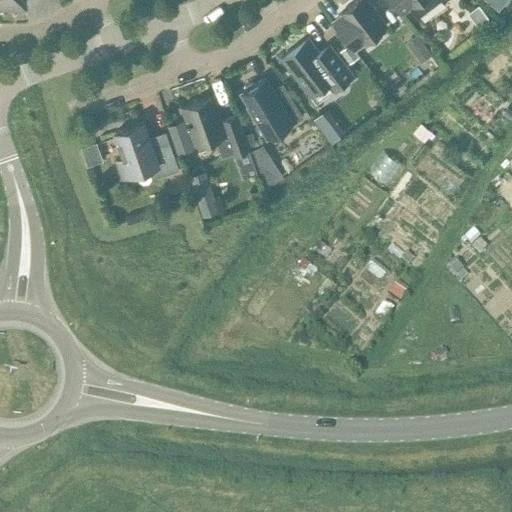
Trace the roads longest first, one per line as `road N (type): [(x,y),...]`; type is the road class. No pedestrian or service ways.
road 1 (secondary): [(172,408),(270,427),(368,433),(511,420)]
road 2 (track): [(381,361),(511,134)]
road 3 (residential): [(182,72),(241,50),(307,0)]
